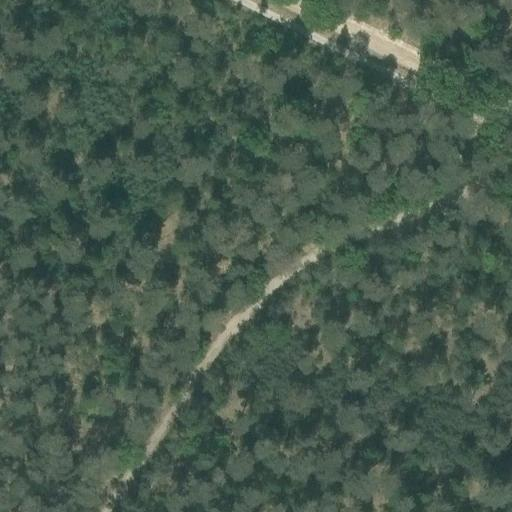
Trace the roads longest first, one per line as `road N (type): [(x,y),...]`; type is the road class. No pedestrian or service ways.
road 1 (track): [(114,511),(261,299),(363,238),(511,175)]
road 2 (track): [(511,111),(281,0)]
